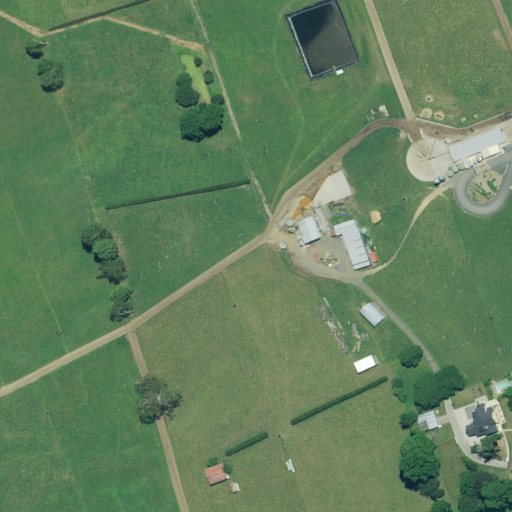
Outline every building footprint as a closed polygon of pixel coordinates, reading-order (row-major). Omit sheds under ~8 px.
[(464,161),(468,170),(474,168),(477,175),(490,169),(487,162),(506,155),(503,146),(511,142),(511,119),(445,146),(445,145),(442,143),(438,141),(435,140),(431,139),(427,140),(426,140),(421,129),(409,134),(414,146),(411,149),(409,153),(408,157),(408,160),(408,164),(409,168),(410,171),(412,175),(415,178),(418,180),(421,182),(425,183),(429,183),(433,183),(436,182),(440,181),(443,179),(446,176),(448,173),(450,170),(451,166),(452,163),(453,166),(464,161)] [(324,238),(315,217),(301,223),(310,244),(324,238)] [(337,226),(339,230),(333,232),(335,237),(340,235),(341,236),(347,234),(359,270),(374,265),(358,219),(337,226)] [(387,318),(373,303),(364,311),(378,326),(387,318)] [(381,366),(375,355),(359,363),(365,373),(381,366)] [(481,437),(490,434),(491,435),(501,431),(499,424),(502,423),(496,407),(491,409),(488,403),(475,408),(481,421),(469,426),(474,436),(480,434),(481,437)] [(441,427),(436,411),(419,417),(424,432),(441,427)] [(231,479),(226,464),(209,470),(214,485),(231,479)] [(241,491),(238,482),(233,484),(235,493),(241,491)]
